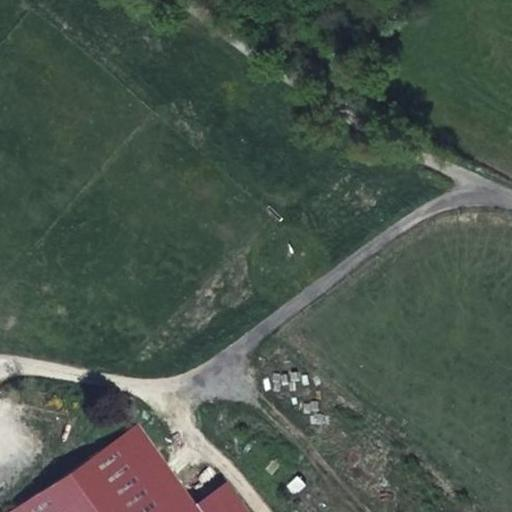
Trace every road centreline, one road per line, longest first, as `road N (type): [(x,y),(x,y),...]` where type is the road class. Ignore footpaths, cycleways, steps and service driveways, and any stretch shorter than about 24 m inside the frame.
road 1 (track): [(468,179),(169,396),(0,369)]
road 2 (track): [(511,199),(402,149),(231,39),(186,0)]
